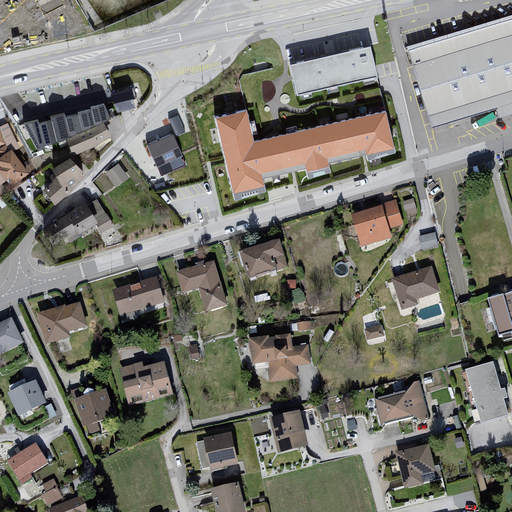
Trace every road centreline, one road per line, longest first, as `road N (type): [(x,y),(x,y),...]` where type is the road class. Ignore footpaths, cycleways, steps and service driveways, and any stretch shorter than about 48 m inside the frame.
road 1 (residential): [(21,289),(511,142)]
road 2 (residential): [(21,289),(22,245),(199,64),(204,31)]
road 3 (primary): [(204,31),(0,78)]
road 4 (primary): [(354,0),(204,31)]
road 5 (unknown): [(180,426),(297,400),(300,367)]
road 6 (unknown): [(447,171),(447,238),(463,297)]
